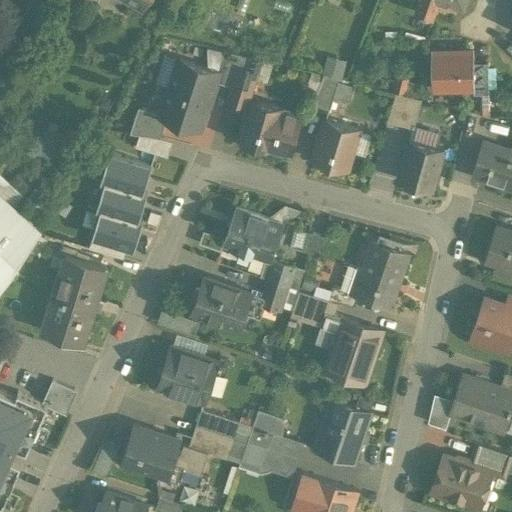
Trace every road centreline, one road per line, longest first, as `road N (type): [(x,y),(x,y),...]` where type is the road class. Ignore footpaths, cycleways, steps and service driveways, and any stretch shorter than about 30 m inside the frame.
road 1 (residential): [(40,511),(211,164),(451,229)]
road 2 (residential): [(388,511),(451,229)]
